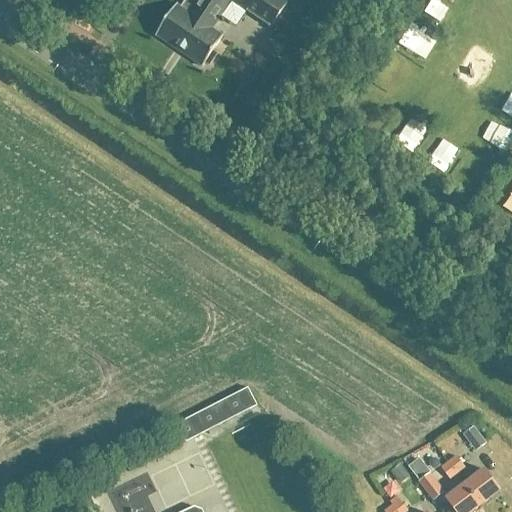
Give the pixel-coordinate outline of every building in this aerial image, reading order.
[(291,2),(287,0),(200,0),(186,0),(181,8),(179,6),(178,5),(157,36),(158,37),(159,37),(203,67),(204,68),(207,64),(211,66),(218,55),(214,52),(225,37),(224,36),(223,37),(214,30),(233,2),(273,29),(291,2)] [(409,28),(402,48),(423,55),(430,36),(409,28)] [(377,78),(401,97),(415,80),(391,60),(377,78)] [(440,162),(455,145),(443,134),(428,151),(440,162)] [(248,389),(178,425),(187,443),(258,407),(248,389)] [(464,435),(476,452),(487,444),(475,427),(464,435)] [(449,463),(458,473),(465,467),(457,457),(449,463)] [(449,463),(442,468),(450,479),(458,473),(449,463)] [(466,484),(482,505),(501,490),(485,470),(466,484)] [(433,502),(445,493),(430,473),(418,482),(433,502)] [(472,511),(482,505),(466,484),(447,499),(457,511),(472,511)] [(400,501),(393,506),(396,511),(406,511),(408,511),(400,501)]
